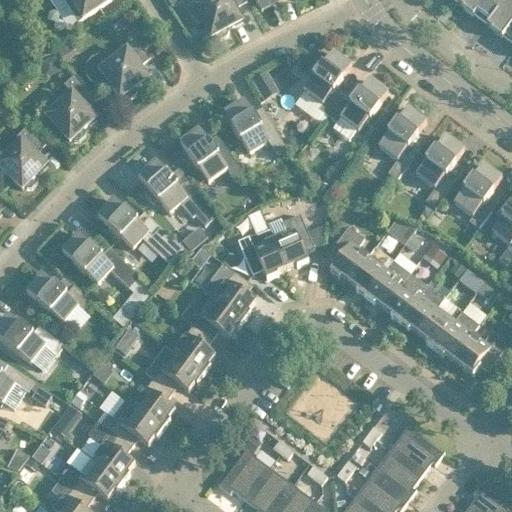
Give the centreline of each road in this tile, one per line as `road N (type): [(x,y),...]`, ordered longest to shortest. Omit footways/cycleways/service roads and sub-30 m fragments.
road 1 (residential): [(484,444),(311,316),(286,324),(164,487)]
road 2 (residential): [(198,84),(0,258)]
road 3 (tertiary): [(511,137),(365,18)]
road 4 (residential): [(365,18),(198,84)]
road 5 (residential): [(511,94),(397,0)]
